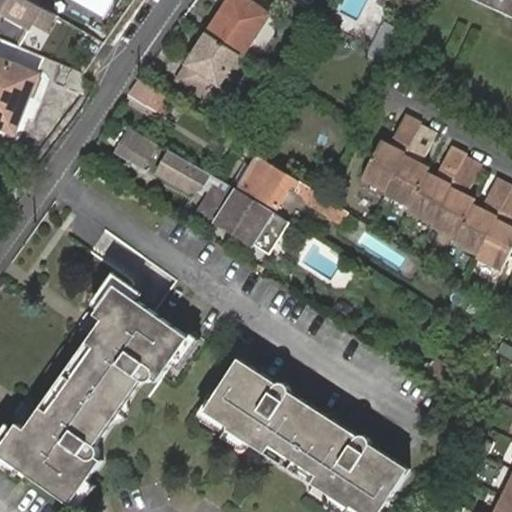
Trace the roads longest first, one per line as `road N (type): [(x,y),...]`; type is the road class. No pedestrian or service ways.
road 1 (residential): [(0,238),(167,0)]
road 2 (unknown): [(511,160),(406,98)]
